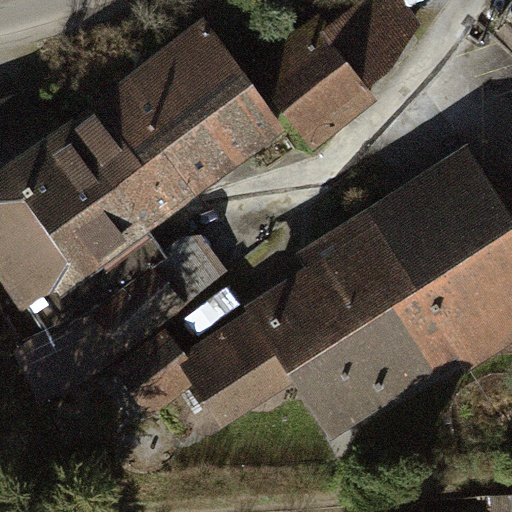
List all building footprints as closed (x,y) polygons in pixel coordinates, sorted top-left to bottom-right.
[(374,0),(367,0),(266,73),(313,138),(373,95),(362,81),(392,63),(414,27),(374,0)] [(511,4),(501,23),(511,36),(511,4)] [(0,259),(48,329),(20,348),(43,398),(128,348),(182,304),(152,268),(168,257),(145,222),(280,122),(211,28),(68,133),(39,96),(0,109),(0,259)] [(419,190),(347,238),(357,253),(191,362),(223,410),(296,362),(336,423),(511,306),(511,203),(506,207),(485,175),(432,210),(419,190)] [(132,416),(194,372),(172,341),(110,384),(132,416)] [(511,511),(511,496),(498,498),(499,511),(511,511)]
